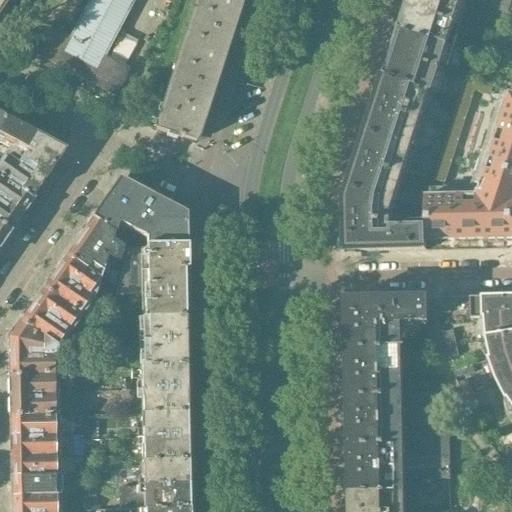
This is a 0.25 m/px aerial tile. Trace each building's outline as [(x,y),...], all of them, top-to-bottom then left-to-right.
[(104,56),(133,1),(131,0),(86,0),(66,37),(42,24),(35,35),(30,53),(111,97),(122,83),(126,68),(124,67),(109,59),(109,58),(104,56)] [(228,37),(240,0),(195,0),(188,23),(228,37)] [(473,5),(463,2),(462,4),(448,0),(408,0),(398,33),(450,50),(455,36),(463,38),(473,5)] [(502,0),(498,12),(508,15),(511,0),(502,0)] [(511,6),(486,87),(493,89),(511,31),(511,6)] [(211,90),(228,37),(188,23),(171,77),(211,90)] [(435,96),(450,50),(398,33),(383,79),(429,94),(435,96)] [(121,35),(109,58),(109,59),(124,67),(137,44),(121,35)] [(194,144),(211,90),(171,77),(154,131),(194,144)] [(411,149),(429,94),(383,79),(366,134),(411,149)] [(465,82),(462,90),(475,94),(479,96),(482,88),(465,82)] [(482,88),(479,96),(490,99),(493,91),(482,88)] [(462,90),(460,97),(472,101),(475,94),(462,90)] [(511,96),(507,95),(475,200),(424,201),(425,228),(425,241),(426,241),(511,239),(511,96)] [(460,97),(458,104),(470,108),(472,101),(460,97)] [(458,104),(456,111),(468,115),(470,108),(458,104)] [(456,111),(453,118),(466,122),(468,115),(456,111)] [(453,118),(451,126),(463,129),(466,122),(453,118)] [(42,184),(64,151),(5,120),(0,128),(0,146),(5,149),(0,156),(42,184)] [(451,126),(449,133),(461,137),(463,129),(451,126)] [(449,133),(446,140),(459,144),(461,137),(449,133)] [(393,206),(411,149),(366,134),(347,191),(393,206)] [(446,140),(444,147),(456,151),(459,144),(446,140)] [(444,147),(442,154),(454,158),(456,151),(444,147)] [(442,154),(439,161),(452,165),(454,158),(442,154)] [(42,184),(0,156),(0,183),(29,203),(42,184)] [(439,161),(437,168),(450,172),(452,165),(439,161)] [(437,168),(435,175),(447,179),(450,172),(437,168)] [(435,175),(433,183),(445,187),(447,179),(435,175)] [(132,233),(155,200),(118,180),(90,220),(114,236),(117,225),(132,233)] [(29,203),(0,183),(0,208),(17,220),(29,203)] [(425,241),(425,228),(393,230),(393,206),(347,191),(344,201),(345,254),(426,252),(426,241),(425,241)] [(185,223),(185,215),(155,200),(132,233),(147,240),(157,224),(185,223)] [(17,220),(0,208),(0,229),(7,234),(17,220)] [(106,260),(114,236),(90,220),(76,240),(106,260)] [(186,246),(185,223),(157,224),(147,240),(150,242),(150,247),(151,247),(186,246)] [(99,283),(106,260),(76,240),(63,258),(99,283)] [(186,269),(186,246),(151,247),(150,247),(139,247),(140,270),(186,269)] [(140,295),(140,270),(139,247),(127,247),(112,295),(140,295)] [(99,283),(63,258),(52,274),(93,302),(99,283)] [(105,267),(101,278),(113,281),(116,271),(105,267)] [(186,293),(186,269),(140,270),(140,295),(186,293)] [(93,302),(52,274),(41,291),(81,318),(93,302)] [(81,318),(41,291),(30,307),(70,334),(81,318)] [(187,317),(186,293),(140,295),(140,318),(187,317)] [(511,297),(470,298),(470,320),(482,319),(484,340),(489,361),(496,382),(505,400),(504,401),(504,405),(504,408),(505,410),(506,413),(506,415),(507,417),(509,420),(510,422),(511,424),(511,297)] [(427,324),(427,301),(427,299),(380,300),(381,325),(400,324),(427,324)] [(450,314),(450,299),(440,299),(440,314),(450,314)] [(402,351),(401,325),(400,324),(381,325),(380,300),(350,301),(346,305),(347,352),(402,351)] [(70,334),(30,307),(18,323),(54,347),(57,348),(60,349),(70,334)] [(187,340),(187,317),(140,318),(139,318),(138,336),(139,342),(187,340)] [(54,347),(18,323),(7,339),(7,356),(57,355),(57,348),(54,347)] [(455,344),(453,332),(443,334),(446,346),(455,344)] [(188,365),(187,340),(139,342),(139,348),(139,367),(188,365)] [(458,357),(455,344),(446,346),(448,359),(458,357)] [(403,396),(402,374),(402,351),(347,352),(348,400),(403,399),(403,396)] [(57,376),(57,355),(7,356),(8,378),(57,376)] [(188,388),(188,365),(139,367),(140,389),(188,388)] [(472,366),(453,371),(456,379),(474,374),(472,366)] [(58,398),(57,376),(8,378),(8,400),(58,398)] [(472,392),(467,380),(458,384),(463,396),(472,392)] [(189,412),(188,388),(140,389),(140,413),(189,412)] [(477,404),(472,392),(463,396),(468,408),(477,404)] [(450,480),(448,408),(448,395),(403,396),(403,399),(404,423),(404,448),(405,470),(438,469),(438,480),(450,480)] [(58,418),(58,398),(8,400),(9,420),(58,418)] [(404,448),(404,423),(403,399),(348,400),(349,448),(404,448)] [(189,436),(189,412),(140,413),(140,437),(189,436)] [(58,438),(58,418),(9,420),(9,439),(58,438)] [(190,461),(189,436),(140,437),(141,462),(190,461)] [(59,457),(58,438),(9,439),(10,458),(59,457)] [(75,439),(75,447),(82,447),(82,453),(88,453),(88,439),(75,439)] [(438,480),(438,469),(405,470),(404,448),(349,448),(350,495),(417,494),(417,480),(435,480),(435,484),(438,484),(438,480)] [(59,478),(59,457),(10,458),(10,479),(59,478)] [(190,485),(190,461),(141,462),(141,486),(190,485)] [(94,488),(94,477),(84,478),(84,489),(94,488)] [(60,497),(59,478),(10,479),(10,498),(60,497)] [(191,509),(190,485),(141,486),(141,488),(118,488),(118,510),(141,510),(141,509),(191,509)] [(417,511),(417,494),(350,495),(350,511),(417,511)] [(59,511),(60,497),(10,498),(10,511),(59,511)]
